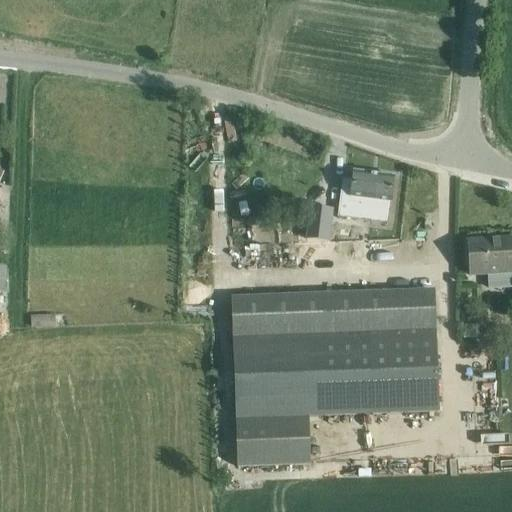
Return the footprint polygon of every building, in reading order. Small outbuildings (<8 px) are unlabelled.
[(343,179),(339,212),(349,213),(360,215),(362,200),(391,204),(394,178),(354,173),(353,181),(343,179)] [(365,212),(364,224),(378,226),(379,214),(365,212)] [(511,239),(468,242),(471,276),(511,273),(511,239)] [(434,291),(231,298),(234,340),(236,420),(238,469),(310,465),(308,417),(438,412),(435,332),(434,291)] [(55,315),(31,317),(31,328),(56,327),(55,315)] [(371,470),(359,471),(359,478),(372,477),(371,470)]
